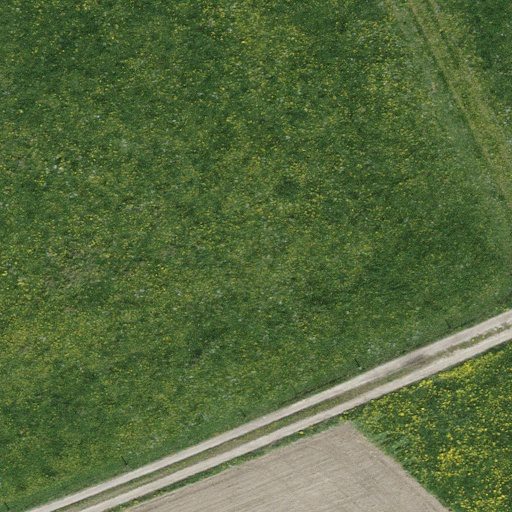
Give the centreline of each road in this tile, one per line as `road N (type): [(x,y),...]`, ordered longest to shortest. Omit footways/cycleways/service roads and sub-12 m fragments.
road 1 (track): [(48,511),(511,323)]
road 2 (track): [(511,191),(417,0)]
